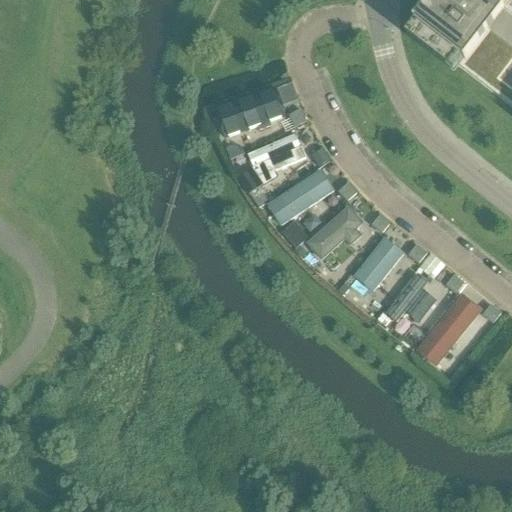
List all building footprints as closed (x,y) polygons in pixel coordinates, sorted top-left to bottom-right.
[(416,23),(411,30),(511,107),(511,16),(491,0),(430,0),(414,22),(416,23)] [(293,86),(277,92),(283,108),(299,103),(293,86)] [(276,93),(212,114),(222,146),(287,124),(276,93)] [(301,112),(290,118),(295,128),(306,123),(301,112)] [(295,136),(247,157),(252,177),(302,153),(295,136)] [(238,148),(232,147),(226,150),(231,160),(241,155),(238,148)] [(322,151),(312,158),(319,168),(329,161),(322,151)] [(321,173),(278,200),(291,223),(336,196),(321,173)] [(348,186),(339,194),(347,203),(356,195),(348,186)] [(347,211),(306,244),(319,258),(358,225),(347,211)] [(380,218),(373,227),(382,235),(390,226),(380,218)] [(295,251),(306,240),(294,226),(282,236),(295,251)] [(383,242),(355,280),(373,297),(404,258),(383,242)] [(417,248),(409,257),(419,265),(426,256),(417,248)] [(300,249),(295,253),(302,260),(306,255),(300,249)] [(431,257),(420,270),(429,278),(440,264),(431,256),(431,257)] [(454,278),(447,288),(456,295),(464,286),(454,278)] [(420,279),(380,325),(390,334),(406,315),(422,326),(439,305),(423,293),(429,286),(420,279)] [(339,292),(345,296),(350,289),(345,285),(339,292)] [(465,299),(416,356),(434,372),(484,311),(465,299)] [(500,315),(491,308),(483,317),(493,325),(500,315)]
